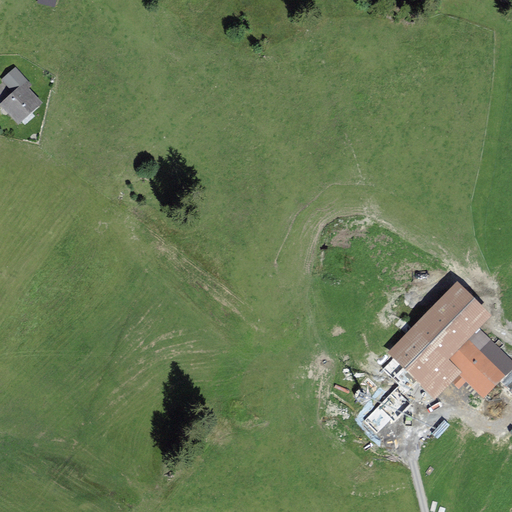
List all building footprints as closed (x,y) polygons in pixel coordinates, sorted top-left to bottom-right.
[(22,78),(11,88),(17,95),(6,105),(18,119),(35,103),(23,90),(29,85),(22,78)] [(449,363),(477,335),(470,328),(482,315),(456,290),(394,353),(420,378),(443,357),(449,363)] [(467,376),(485,394),(511,365),(511,363),(480,332),(477,335),(449,363),(459,374),(452,381),(457,385),(467,376)] [(400,384),(376,406),(398,430),(407,422),(405,419),(420,406),(400,384)] [(424,416),(455,453),(480,432),(448,395),(424,416)]
